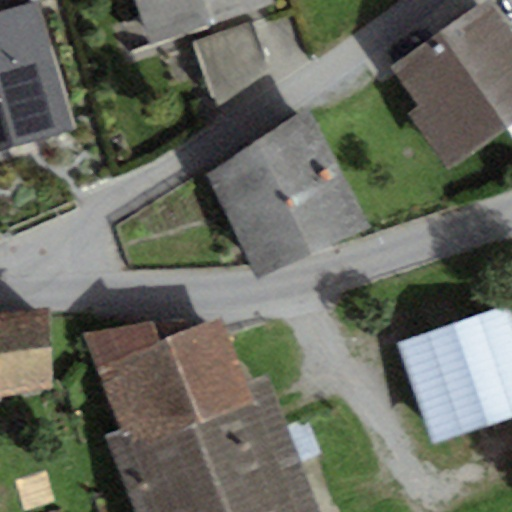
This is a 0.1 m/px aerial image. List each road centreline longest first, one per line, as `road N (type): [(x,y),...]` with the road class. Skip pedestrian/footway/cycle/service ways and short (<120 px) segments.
road 1 (tertiary): [(511,213),(282,285),(25,292)]
road 2 (residential): [(25,292),(111,199),(216,141),(422,0)]
